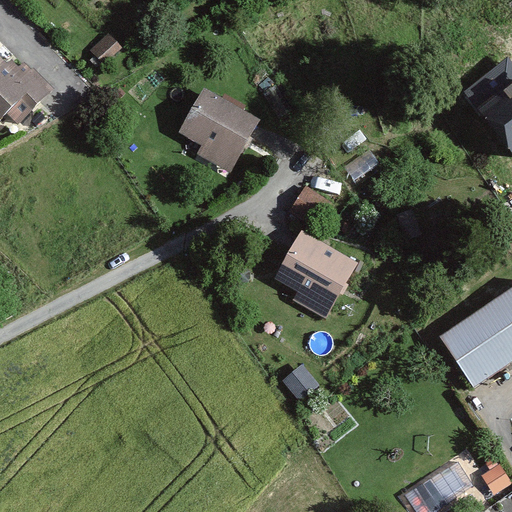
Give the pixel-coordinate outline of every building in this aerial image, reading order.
[(511,63),(508,58),(466,92),(511,153),(511,63)] [(0,124),(10,115),(20,124),(53,91),(32,71),(22,81),(0,60),(0,124)] [(209,92),(184,134),(206,146),(201,156),(234,173),(263,121),(209,92)] [(370,149),(341,170),(351,185),(379,162),(370,149)] [(330,206),(306,192),(295,211),(318,224),(330,206)] [(413,209),(396,215),(405,241),(422,235),(413,209)] [(357,263),(301,234),(276,283),(296,293),(291,302),(327,320),(342,292),(357,263)] [(250,282),(250,273),(240,271),(235,279),(241,287),(250,282)] [(511,290),(440,336),(474,388),(511,364),(511,290)] [(319,386),(302,364),(280,381),(299,403),(319,386)]
